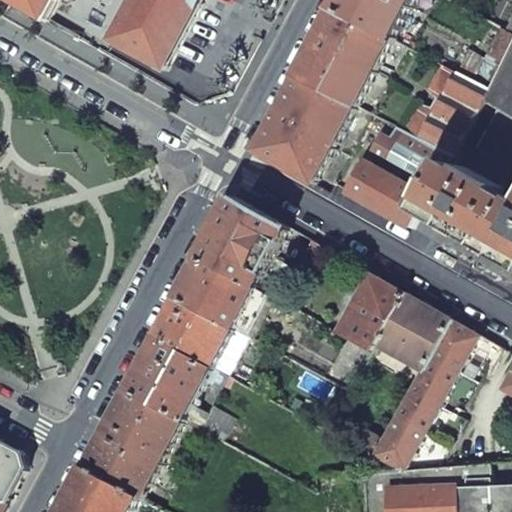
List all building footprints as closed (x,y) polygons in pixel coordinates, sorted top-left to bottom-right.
[(7,0),(50,24),(62,0),(136,0),(113,42),(167,71),(206,0),(7,0)] [(417,0),(341,0),(336,11),(394,42),(417,0)] [(394,42),(336,11),(318,45),(299,78),(359,109),(394,42)] [(511,51),(492,91),(485,103),(511,118),(511,51)] [(460,74),(444,67),(430,93),(442,103),(460,74)] [(442,103),(421,140),(455,156),(485,103),(492,91),(460,74),(442,103)] [(260,153),(318,186),(359,109),(299,78),(279,116),(260,153)] [(385,131),(394,136),(397,132),(388,126),(385,131)] [(382,136),(369,159),(367,162),(430,198),(449,166),(455,156),(421,140),(398,128),(397,132),(394,136),(392,140),(382,136)] [(367,162),(350,192),(395,218),(414,228),(423,211),(430,198),(367,162)] [(511,201),(449,166),(430,198),(423,211),(511,261),(511,201)] [(218,228),(202,258),(260,289),(294,229),(238,198),(234,199),(218,228)] [(305,236),(292,260),(301,265),(315,242),(305,236)] [(328,250),(315,242),(301,265),(299,269),(314,277),(328,250)] [(260,289),(202,258),(198,265),(180,299),(238,330),(260,289)] [(304,289),(312,276),(299,269),(292,282),(304,289)] [(408,295),(374,275),(369,284),(364,294),(368,296),(357,315),(353,313),(342,333),(358,343),(376,352),(380,346),(408,295)] [(255,340),(271,310),(278,299),(274,297),(260,289),(238,330),(251,338),(255,340)] [(432,308),(408,295),(380,346),(426,372),(455,321),(432,308)] [(238,330),(180,299),(175,307),(158,337),(216,368),(238,330)] [(278,299),(271,310),(278,313),(283,302),(278,299)] [(401,471),(409,470),(484,337),(469,329),(455,321),(426,372),(388,440),(378,458),(401,471)] [(238,330),(216,368),(229,376),(251,338),(238,330)] [(216,368),(158,337),(153,347),(129,390),(187,421),(196,406),(216,368)] [(352,394),(376,352),(358,343),(348,363),(335,385),(352,394)] [(352,394),(335,385),(327,400),(344,409),(352,394)] [(187,421),(129,390),(109,428),(88,467),(144,498),(151,485),(187,421)] [(210,413),(196,406),(187,421),(198,426),(225,442),(238,419),(214,406),(210,413)] [(359,447),(378,458),(388,440),(369,429),(359,447)] [(0,504),(12,503),(22,486),(31,469),(26,454),(0,440),(0,504)] [(359,447),(346,476),(369,474),(401,471),(378,458),(359,447)] [(511,511),(511,486),(495,487),(494,463),(409,470),(401,471),(369,474),(370,511),(511,511)] [(136,511),(144,498),(88,467),(63,511),(136,511)] [(296,482),(317,494),(317,488),(317,479),(298,474),(296,482)] [(0,511),(7,511),(12,503),(0,504),(0,511)]
